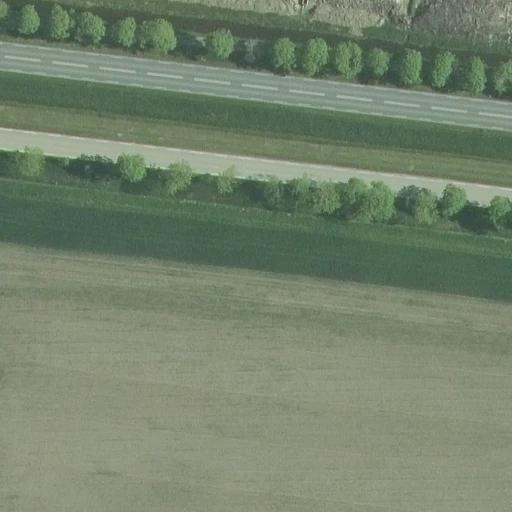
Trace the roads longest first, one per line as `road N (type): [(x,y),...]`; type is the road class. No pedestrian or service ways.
road 1 (unclassified): [(0,143),(511,205)]
road 2 (primary): [(511,117),(0,59)]
